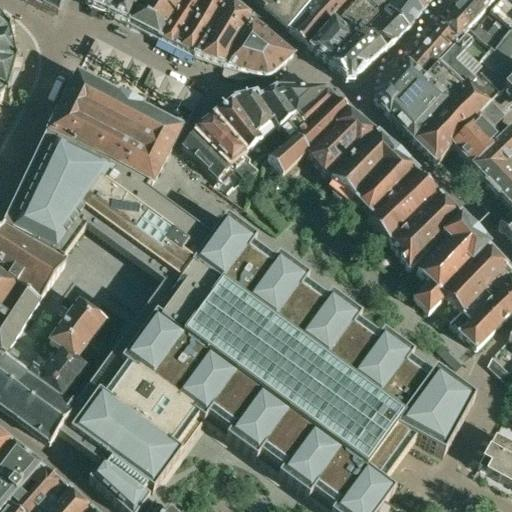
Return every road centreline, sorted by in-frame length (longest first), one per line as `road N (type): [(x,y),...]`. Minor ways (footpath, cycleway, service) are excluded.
road 1 (residential): [(319,74),(290,89),(212,94),(91,35),(67,37)]
road 2 (residential): [(511,262),(319,74)]
road 3 (residential): [(67,37),(0,178)]
road 4 (residential): [(474,370),(491,399),(446,471),(461,484)]
road 5 (residential): [(103,511),(0,424)]
